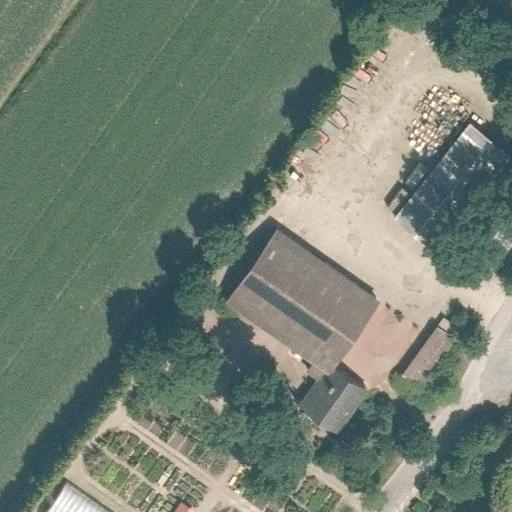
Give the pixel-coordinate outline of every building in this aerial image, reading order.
[(468,128),(393,221),(437,256),(511,163),(468,128)] [(375,301),(274,233),(224,307),(325,375),(328,370),(375,301)] [(457,343),(435,328),(401,380),(423,395),(457,343)] [(364,394),(328,370),(325,375),(299,415),(335,439),(364,394)] [(106,511),(66,485),(47,511),(106,511)] [(195,511),(198,507),(184,499),(177,511),(195,511)]
